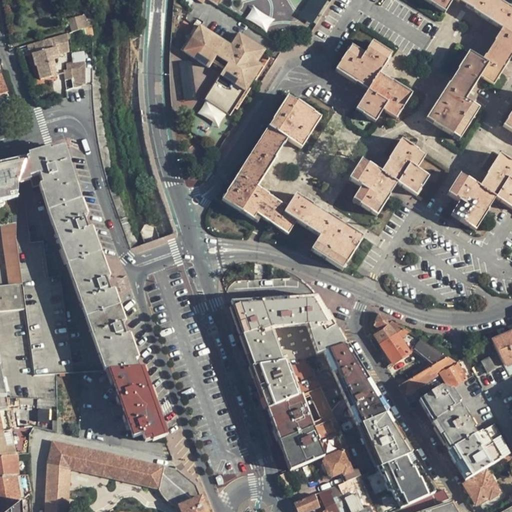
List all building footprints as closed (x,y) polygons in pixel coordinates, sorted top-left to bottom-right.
[(309,0),(299,16),(312,23),(325,0),(309,0)] [(453,136),(460,140),(479,110),(465,101),(481,77),(494,86),(511,57),(511,9),(497,0),(424,0),(445,13),(453,0),(454,0),(459,3),(460,2),(473,11),(473,12),(502,31),(494,42),(495,43),(486,57),(485,56),(482,61),(469,52),(458,70),(459,71),(450,85),(449,84),(426,119),(433,123),(432,124),(452,137),(453,136)] [(252,7),(246,19),(267,30),(273,18),(252,7)] [(73,32),(75,32),(84,29),(90,27),(87,15),(69,20),(73,32)] [(214,61),(216,63),(261,49),(238,34),(231,46),(194,23),(193,26),(197,29),(183,52),(205,66),(212,64),(214,61)] [(50,67),(55,66),(53,59),(59,57),(59,54),(67,53),(63,35),(51,39),(51,41),(43,43),(45,48),(36,51),(36,53),(33,54),(36,66),(38,66),(41,79),(53,77),(50,67)] [(364,55),(351,48),(348,53),(347,53),(335,71),(356,84),(356,83),(368,91),(356,110),(362,114),(362,115),(375,123),(383,111),(395,119),(400,112),(401,112),(411,95),(391,82),(379,75),(392,56),(372,43),(364,55)] [(261,49),(216,63),(224,68),(205,100),(230,116),(235,108),(262,67),(257,63),(265,51),(261,49)] [(195,100),(201,100),(199,63),(181,64),(184,107),(196,106),(195,100)] [(81,86),(79,66),(79,64),(70,64),(69,64),(72,79),(73,79),(75,89),(81,87),(81,86)] [(264,68),(262,67),(235,108),(237,110),(264,68)] [(358,244),(363,238),(328,215),(327,216),(312,207),(312,205),(295,194),(287,207),(282,205),(281,205),(268,197),(269,196),(257,188),(276,159),(275,159),(283,146),(284,146),(287,141),(301,150),(321,119),(313,115),(314,114),(295,101),(294,102),(287,98),(226,193),(227,194),(222,201),(253,220),(256,216),(287,236),(296,222),(320,237),(311,251),(342,270),(346,264),(347,264),(359,245),(358,244)] [(421,190),(429,178),(417,170),(425,157),(418,153),(419,151),(401,140),(387,161),(388,162),(381,173),(369,165),(368,166),(361,161),(349,180),(361,188),(353,201),(360,205),(359,206),(376,217),(390,196),(389,196),(396,184),(415,196),(420,189),(421,190)] [(107,371),(109,371),(137,369),(134,361),(126,336),(122,324),(110,292),(106,280),(88,229),(84,218),(78,202),(62,148),(26,158),(19,181),(39,175),(51,212),(73,273),(107,371)] [(511,162),(500,155),(486,176),(487,176),(480,187),(467,180),(467,181),(459,176),(447,195),(459,203),(451,215),(458,219),(457,221),(475,232),(488,211),(487,210),(494,199),(511,210),(511,162)] [(0,199),(18,195),(19,181),(26,158),(0,163),(0,199)] [(28,228),(16,229),(16,236),(16,242),(17,245),(30,243),(28,228)] [(43,241),(30,243),(17,245),(17,248),(18,254),(19,260),(19,266),(20,271),(21,278),(22,284),(25,309),(35,376),(61,374),(48,278),(43,241)] [(18,254),(17,248),(4,249),(5,256),(18,254)] [(60,277),(48,278),(61,374),(73,373),(60,277)] [(9,286),(0,286),(0,311),(24,310),(20,284),(9,286)] [(253,367),(307,358),(323,353),(324,353),(345,346),(336,331),(317,297),(240,303),(234,313),(253,367)] [(231,303),(234,313),(240,303),(231,303)] [(374,336),(380,346),(401,329),(399,328),(378,315),(374,327),(380,332),(374,336)] [(443,356),(401,329),(380,346),(393,365),(409,354),(414,349),(434,365),(446,358),(443,356)] [(511,331),(491,340),(505,368),(511,365),(511,331)] [(357,427),(358,426),(359,426),(386,415),(369,385),(345,346),(324,353),(323,353),(357,427)] [(314,373),(307,358),(253,367),(251,368),(267,410),(299,397),(321,387),(314,373)] [(456,363),(446,358),(434,365),(399,387),(404,396),(436,377),(436,375),(439,374),(448,389),(449,391),(467,381),(463,375),(467,372),(464,369),(461,371),(456,363)] [(489,358),(481,362),(487,373),(495,369),(489,358)] [(140,369),(137,369),(109,371),(114,385),(116,392),(114,393),(116,399),(119,398),(127,423),(124,424),(127,430),(129,429),(133,438),(142,435),(144,439),(151,437),(152,441),(164,437),(140,369)] [(77,376),(57,376),(58,416),(77,416),(77,376)] [(330,408),(321,387),(299,397),(311,429),(313,428),(335,418),(330,408)] [(433,425),(460,409),(449,391),(448,389),(440,387),(419,401),(433,425)] [(3,398),(2,398),(0,397),(0,420),(9,422),(3,398)] [(267,410),(268,413),(279,442),(308,430),(311,429),(299,397),(267,410)] [(37,408),(37,421),(51,421),(51,408),(37,408)] [(433,425),(449,451),(476,435),(460,409),(433,425)] [(377,469),(404,458),(410,455),(388,417),(386,415),(359,426),(358,426),(377,469)] [(325,457),(343,450),(348,448),(341,433),(335,418),(313,428),(325,457)] [(10,429),(9,422),(0,420),(0,456),(16,455),(10,429)] [(494,425),(476,435),(449,451),(447,452),(465,481),(499,461),(510,454),(494,425)] [(17,455),(28,454),(29,435),(34,428),(10,429),(16,455),(17,455)] [(313,428),(311,429),(308,430),(279,442),(290,472),(325,457),(313,428)] [(179,508),(201,499),(195,486),(171,466),(63,444),(52,442),(47,463),(44,511),(67,511),(70,469),(158,490),(162,496),(167,501),(173,506),(179,508)] [(346,482),(360,477),(361,477),(357,469),(352,472),(342,451),(324,459),(322,463),(323,464),(321,465),(325,475),(327,474),(328,476),(332,478),(342,474),(346,482)] [(418,452),(410,455),(404,458),(407,465),(421,459),(418,452)] [(511,459),(511,457),(510,454),(499,461),(502,465),(511,459)] [(0,476),(18,475),(17,455),(16,455),(0,456),(0,476)] [(409,480),(421,500),(442,492),(429,468),(409,480)] [(489,500),(499,494),(486,472),(463,486),(464,487),(462,488),(467,496),(469,495),(475,506),(488,498),(489,500)] [(0,511),(7,511),(21,501),(31,493),(28,475),(18,475),(0,476),(0,511)] [(346,482),(337,486),(344,501),(366,491),(360,477),(346,482)] [(337,486),(318,494),(324,510),(344,501),(337,486)] [(376,511),(366,491),(344,501),(349,511),(376,511)] [(427,511),(425,508),(449,500),(444,491),(442,492),(421,500),(394,511),(412,511),(420,510),(420,511),(456,511),(452,504),(429,511),(427,511)] [(313,496),(294,503),(297,511),(307,511),(318,508),(313,496)] [(206,511),(201,499),(179,508),(180,511),(206,511)] [(21,511),(21,501),(7,511),(21,511)] [(324,510),(325,511),(349,511),(344,501),(324,510)]
